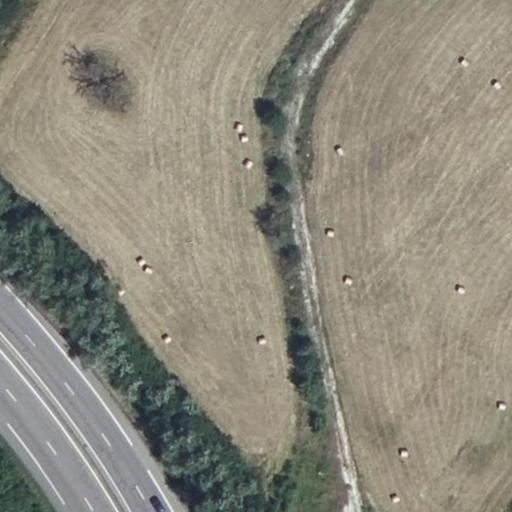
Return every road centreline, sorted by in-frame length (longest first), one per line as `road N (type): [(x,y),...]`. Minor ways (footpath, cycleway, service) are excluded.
road 1 (track): [(353,511),(293,172),(293,128),(319,45),(355,0)]
road 2 (trunk): [(152,511),(80,402),(0,305)]
road 3 (trunk): [(0,381),(92,511)]
